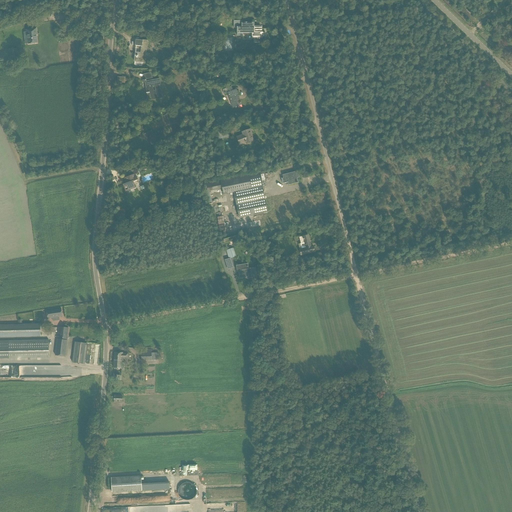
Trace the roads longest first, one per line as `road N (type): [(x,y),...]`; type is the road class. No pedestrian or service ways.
road 1 (tertiary): [(89,511),(106,359),(95,271),(115,0)]
road 2 (track): [(511,242),(105,325)]
road 3 (unclassified): [(355,276),(286,0)]
road 4 (track): [(420,511),(355,276)]
